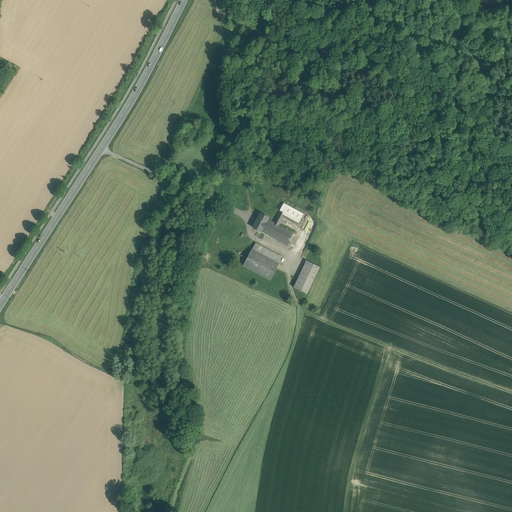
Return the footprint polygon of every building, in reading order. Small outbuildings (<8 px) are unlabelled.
[(281,211),(275,222),(275,223),(279,225),(283,217),(298,225),(304,214),(284,203),(280,210),(281,211)] [(261,231),(268,219),(269,217),(261,213),(253,227),(261,232),(261,231)] [(268,219),(261,231),(268,235),(275,223),(275,222),(268,219)] [(279,225),(275,223),(268,235),(287,245),(294,233),(279,225)] [(269,250),(256,243),(252,249),(266,256),(269,250)] [(266,256),(252,249),(244,265),(270,279),(279,263),(278,263),(266,256)] [(282,257),(269,250),(266,256),(278,263),(282,257)] [(320,267),(307,260),(294,287),(307,294),(320,267)]
